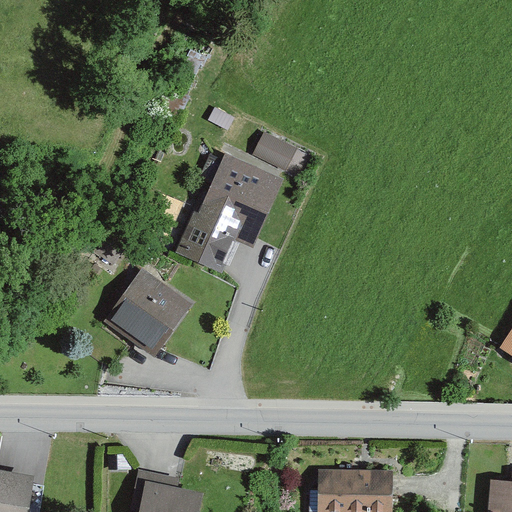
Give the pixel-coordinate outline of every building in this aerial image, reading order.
[(296,152),(264,135),(253,155),(285,172),(296,152)] [(254,251),(285,180),(225,155),(199,215),(191,212),(174,252),(218,271),(231,241),(254,251)] [(154,361),(191,309),(141,273),(104,325),(154,361)] [(511,331),(500,349),(511,357),(511,331)] [(28,511),(34,478),(0,472),(0,511),(28,511)] [(132,494),(142,496),(139,511),(198,511),(201,497),(176,492),(179,481),(136,472),(132,494)] [(390,511),(391,475),(317,473),(317,495),(307,495),(306,511),(390,511)] [(511,511),(511,473),(510,484),(490,482),(487,511),(511,511)]
